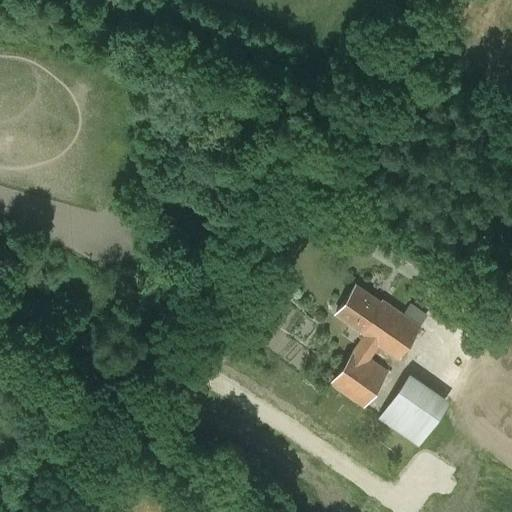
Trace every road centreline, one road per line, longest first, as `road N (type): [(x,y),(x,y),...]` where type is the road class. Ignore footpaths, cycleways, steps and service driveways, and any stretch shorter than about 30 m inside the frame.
road 1 (unclassified): [(77,511),(431,0)]
road 2 (track): [(94,0),(364,97)]
road 3 (unknown): [(139,423),(0,301)]
